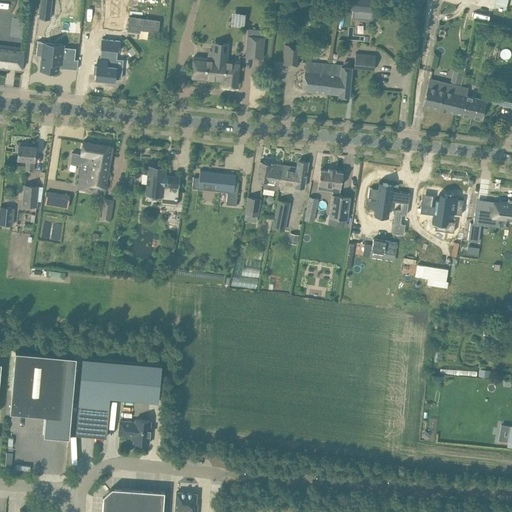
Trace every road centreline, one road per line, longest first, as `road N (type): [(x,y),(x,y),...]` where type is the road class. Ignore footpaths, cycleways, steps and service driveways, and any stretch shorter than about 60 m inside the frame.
road 1 (tertiary): [(511,158),(0,102)]
road 2 (unclassified): [(71,496),(111,465),(223,473)]
